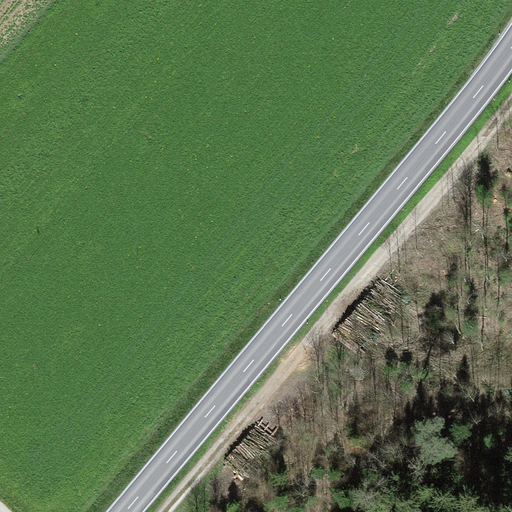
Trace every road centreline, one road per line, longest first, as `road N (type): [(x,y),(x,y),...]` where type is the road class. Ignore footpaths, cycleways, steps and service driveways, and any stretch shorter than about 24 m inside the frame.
road 1 (primary): [(125,511),(511,47)]
road 2 (track): [(162,511),(511,101)]
